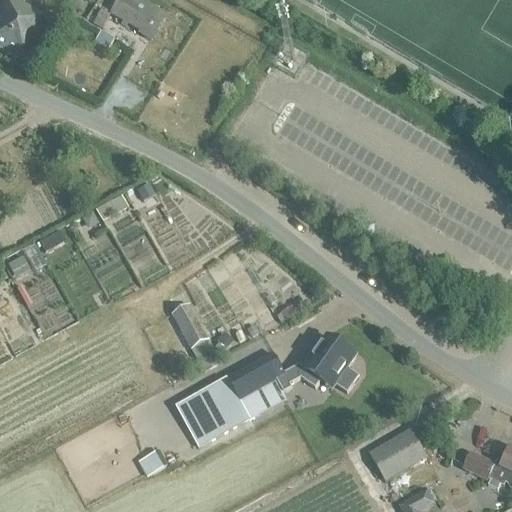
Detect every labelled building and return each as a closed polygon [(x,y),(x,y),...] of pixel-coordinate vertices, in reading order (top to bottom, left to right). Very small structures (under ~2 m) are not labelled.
[(0,52),(24,64),(45,20),(3,0),(2,0),(0,5),(0,52)] [(142,37),(146,39),(150,38),(154,40),(167,18),(136,0),(119,0),(111,15),(141,33),(142,37)] [(93,25),(102,30),(110,16),(101,11),(93,25)] [(116,216),(128,209),(121,198),(97,211),(103,222),(116,216)] [(92,228),(97,225),(93,217),(85,221),(87,227),(92,228)] [(27,255),(31,261),(38,258),(35,251),(27,255)] [(27,256),(10,264),(18,283),(35,275),(27,256)] [(172,316),(191,351),(212,340),(192,305),(172,316)] [(340,387),(343,383),(346,378),(345,373),(339,368),(350,353),(320,333),(299,364),(328,384),(334,388),(340,387)] [(250,421),(247,415),(292,389),(290,386),(284,376),(272,355),(227,380),(176,409),(188,431),(198,449),(223,436),(250,421)] [(410,432),(369,456),(385,484),(427,461),(410,432)] [(488,481),(491,482),(488,488),(497,492),(500,487),(504,489),(506,484),(508,485),(510,489),(511,490),(511,451),(510,450),(500,470),(495,467),(495,466),(471,455),(463,471),(487,483),(488,481)] [(148,477),(165,468),(157,453),(141,461),(148,477)] [(400,504),(403,511),(439,511),(429,490),(400,504)]
